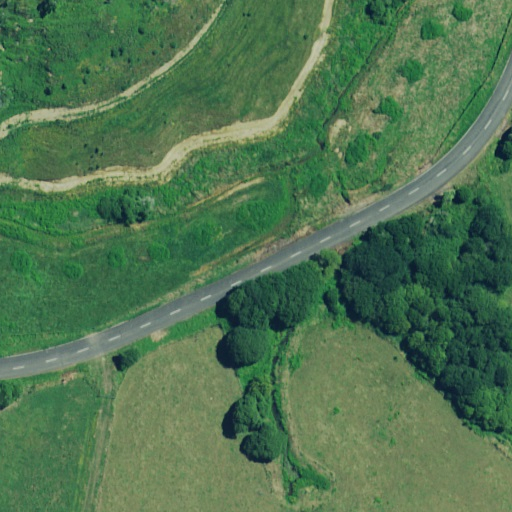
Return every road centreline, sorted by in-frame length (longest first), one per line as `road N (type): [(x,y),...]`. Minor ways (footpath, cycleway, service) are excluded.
road 1 (unclassified): [(0,371),(104,344),(395,204),(454,164),(487,128),(511,78)]
road 2 (track): [(104,344),(79,511)]
